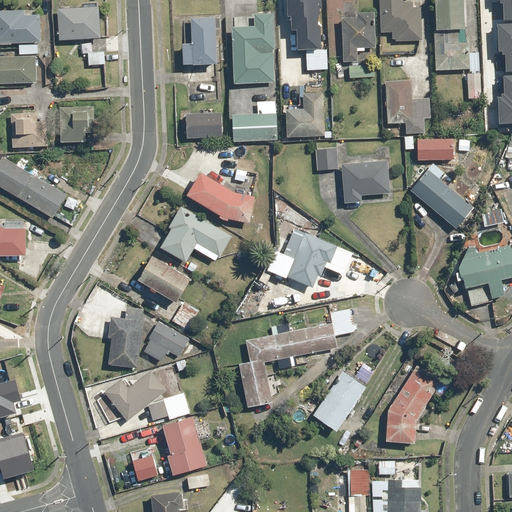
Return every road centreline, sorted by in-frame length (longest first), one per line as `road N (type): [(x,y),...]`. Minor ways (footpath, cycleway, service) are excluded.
road 1 (residential): [(88,493),(47,331),(56,301),(139,157),(139,0)]
road 2 (residential): [(511,364),(469,444),(468,511)]
